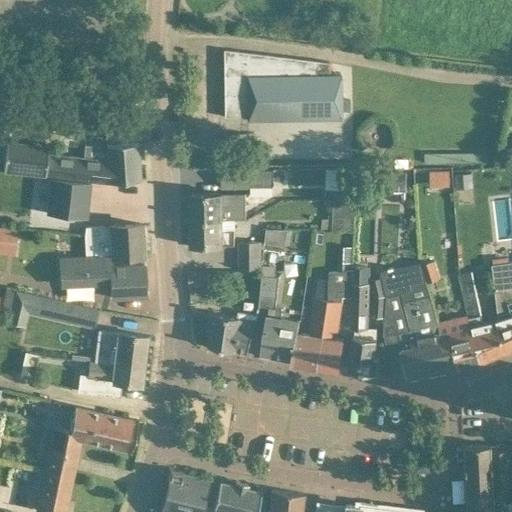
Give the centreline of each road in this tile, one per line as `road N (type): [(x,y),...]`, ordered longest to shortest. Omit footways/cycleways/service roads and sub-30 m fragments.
road 1 (residential): [(156,444),(285,474),(430,489),(443,472),(435,394)]
road 2 (unclassified): [(170,360),(158,0)]
road 3 (residential): [(435,394),(388,395),(170,360)]
